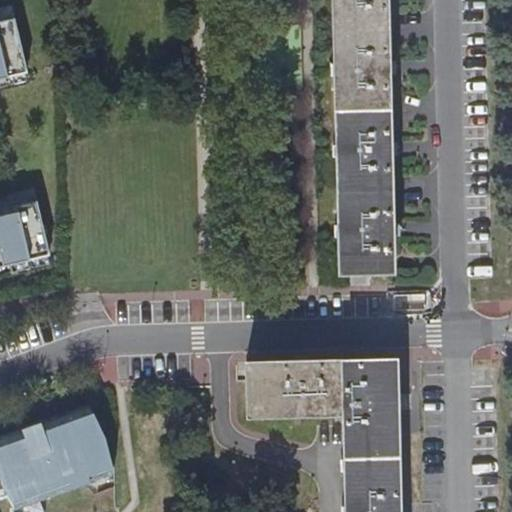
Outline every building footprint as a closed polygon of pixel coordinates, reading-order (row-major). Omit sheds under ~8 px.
[(331,0),(338,257),(387,256),(381,0),(331,0)] [(0,25),(0,83),(39,74),(25,19),(0,25)] [(49,201),(0,213),(0,271),(63,256),(49,201)] [(393,511),(390,363),(281,365),(282,416),(340,416),(342,511),(393,511)] [(0,480),(7,499),(13,511),(16,511),(111,476),(107,439),(85,408),(0,440),(0,480)]
